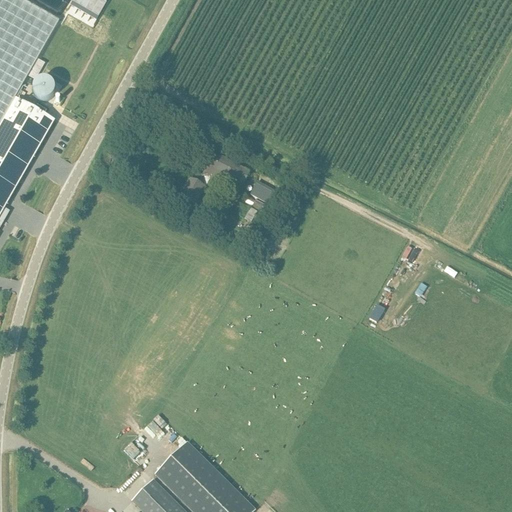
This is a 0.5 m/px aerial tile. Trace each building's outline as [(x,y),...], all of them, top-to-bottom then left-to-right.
[(0,0),(0,226),(9,212),(5,209),(55,122),(15,99),(28,77),(37,60),(59,22),(19,0),(0,0)] [(45,64),(37,60),(28,77),(35,81),(45,64)] [(33,94),(33,95),(34,95),(34,96),(35,97),(35,98),(37,99),(38,101),(39,101),(41,102),(43,102),(45,102),(46,102),(47,102),(48,102),(50,101),(51,100),(52,99),(53,98),(53,97),(54,96),(55,95),(55,94),(55,93),(55,92),(55,91),(55,90),(55,89),(55,88),(54,87),(54,86),(53,85),(52,83),(51,82),(50,82),(49,81),(47,81),(47,80),(46,80),(45,80),(44,80),(42,80),(40,81),(38,82),(37,82),(37,83),(35,84),(35,85),(34,86),(34,87),(34,88),(33,89),(33,90),(33,91),(33,92),(33,93),(33,94)] [(177,202),(194,211),(205,188),(210,180),(238,195),(250,172),(214,153),(202,176),(198,184),(188,179),(177,202)] [(275,189),(256,177),(247,194),(265,204),(275,189)] [(261,212),(264,206),(255,201),(251,207),(261,212)] [(250,243),(239,237),(234,247),(245,253),(250,243)] [(255,511),(188,445),(155,478),(189,511),(255,511)] [(184,511),(153,481),(133,502),(142,511),(184,511)]
